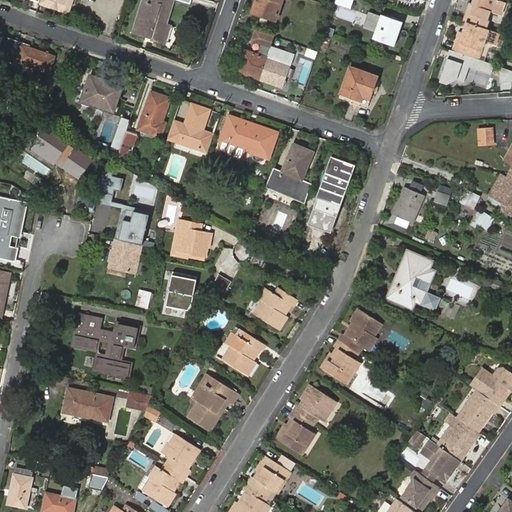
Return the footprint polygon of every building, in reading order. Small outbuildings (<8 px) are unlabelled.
[(70,12),(74,0),(40,0),(40,1),(70,12)] [(143,0),(133,33),(144,37),(151,39),(151,36),(167,41),(171,26),(165,24),(172,0),(180,0),(190,3),(190,0),(143,0)] [(256,0),(252,12),(255,13),(262,16),(268,18),(276,21),(282,0),(256,0)] [(466,12),(464,21),(467,22),(487,28),(489,20),(488,20),(491,11),(502,15),(506,2),(499,0),(473,0),(472,5),(474,6),(471,14),(466,12)] [(373,38),(395,46),(403,22),(381,15),(381,16),(369,12),(364,27),(376,31),(373,38)] [(476,48),(482,50),(489,29),(487,28),(467,22),(463,33),(460,42),(456,41),(453,50),(458,52),(473,57),(476,48)] [(237,71),(260,79),(267,59),(267,58),(270,51),(271,48),(275,36),(269,34),(257,29),(253,40),(262,43),(258,55),(248,51),(244,63),(240,62),(237,71)] [(167,41),(151,36),(151,39),(150,41),(165,46),(167,41)] [(279,50),(283,38),(275,36),(271,48),(278,51),(279,50)] [(4,47),(0,57),(16,63),(17,62),(50,73),(56,56),(22,44),(22,46),(17,44),(17,42),(4,38),(1,46),(4,47)] [(267,58),(267,59),(290,67),(294,55),(279,50),(278,51),(271,48),(270,51),(267,58)] [(474,58),(479,59),(482,50),(476,48),(473,57),(474,58)] [(453,50),(451,50),(448,58),(455,61),(458,52),(453,50)] [(465,82),(474,58),(473,57),(458,52),(455,61),(448,58),(440,82),(447,84),(457,79),(465,82)] [(267,59),(260,79),(279,86),(280,83),(284,84),(290,67),(267,59)] [(377,81),(378,77),(350,67),(341,95),(345,96),(351,98),(361,102),(363,96),(371,98),(374,91),(375,88),(377,81)] [(87,92),(84,100),(105,107),(106,108),(112,110),(114,110),(118,97),(121,98),(124,89),(122,88),(114,85),(107,83),(102,81),(103,80),(99,78),(93,76),(91,76),(88,83),(88,84),(85,92),(87,92)] [(43,93),(41,99),(48,105),(57,81),(50,78),(43,93)] [(151,92),(138,129),(161,137),(166,123),(162,122),(170,98),(151,92)] [(174,120),(168,138),(177,141),(177,138),(193,143),(192,145),(208,151),(214,133),(206,131),(205,133),(203,132),(203,130),(210,110),(192,104),(185,124),(174,120)] [(246,127),(247,122),(230,116),(221,141),(245,149),(268,157),(277,133),(253,124),(252,129),(246,127)] [(55,129),(53,133),(68,143),(70,139),(63,134),(55,129)] [(121,146),(127,131),(119,129),(114,144),(121,146)] [(493,129),(479,129),(480,144),(493,144),(493,129)] [(121,147),(117,159),(125,162),(129,150),(132,151),(138,135),(127,131),(121,146),(121,147)] [(75,172),(74,173),(80,177),(92,160),(76,148),(68,143),(53,133),(42,148),(57,158),(65,164),(64,166),(71,171),(72,170),(75,172)] [(245,149),(221,141),(218,151),(242,159),(245,149)] [(282,172),(273,168),(269,178),(266,185),(304,200),(306,201),(312,184),(301,180),(306,168),(308,163),(309,161),(313,152),(294,145),(290,155),(288,158),(288,159),(282,172)] [(57,158),(42,148),(39,153),(54,163),(57,158)] [(332,158),(329,167),(348,174),(338,203),(342,204),(355,166),(352,165),(332,158)] [(348,174),(329,167),(319,196),(338,203),(348,174)] [(37,186),(37,187),(42,180),(27,170),(23,177),(37,186)] [(488,194),(495,198),(508,176),(501,173),(488,194)] [(511,177),(508,176),(495,198),(504,203),(500,211),(511,218),(511,177)] [(412,222),(424,195),(405,186),(393,214),(412,222)] [(196,188),(192,200),(197,202),(201,190),(196,188)] [(474,207),(480,196),(466,189),(461,201),(474,207)] [(434,201),(447,205),(450,195),(437,191),(434,201)] [(94,210),(98,195),(86,192),(82,207),(94,210)] [(14,230),(20,232),(26,203),(0,197),(0,256),(14,259),(16,247),(10,246),(12,236),(14,230)] [(117,230),(115,239),(142,245),(150,214),(126,209),(122,226),(125,227),(124,232),(121,231),(117,230)] [(483,214),(477,210),(475,213),(478,215),(474,219),(487,228),(493,219),(484,213),(483,214)] [(179,219),(178,227),(181,227),(177,253),(206,257),(208,247),(209,247),(212,232),(201,230),(196,229),(197,222),(179,219)] [(181,227),(178,227),(174,255),(207,261),(209,247),(208,247),(206,257),(177,253),(181,227)] [(429,229),(427,238),(435,240),(437,231),(429,229)] [(142,245),(115,239),(113,250),(109,267),(122,270),(123,268),(128,269),(128,271),(136,273),(139,262),(142,245)] [(402,279),(397,277),(388,297),(413,308),(413,307),(416,300),(421,303),(426,291),(412,285),(416,276),(430,283),(435,271),(430,269),(433,261),(428,259),(408,250),(400,270),(405,272),(402,279)] [(122,270),(109,267),(108,272),(126,276),(128,271),(128,269),(123,268),(122,270)] [(400,270),(397,277),(402,279),(405,272),(400,270)] [(0,317),(0,318),(4,302),(1,301),(2,297),(5,297),(9,273),(0,271),(0,317)] [(173,272),(166,306),(188,311),(192,303),(198,277),(173,272)] [(503,282),(493,277),(490,285),(500,289),(503,282)] [(257,297),(260,299),(267,288),(264,286),(257,297)] [(267,288),(260,299),(263,301),(255,314),(279,329),(287,316),(282,312),(284,308),(287,310),(291,304),(293,305),(297,299),(279,287),(275,293),(267,288)] [(148,308),(152,292),(139,289),(136,306),(145,308),(148,308)] [(353,323),(361,310),(359,308),(350,321),(353,323)] [(343,333),(339,340),(359,352),(363,346),(369,350),(377,337),(374,335),(382,323),(361,310),(353,323),(355,325),(352,330),(350,328),(345,335),(343,333)] [(77,327),(73,345),(97,350),(99,339),(111,342),(107,359),(97,357),(95,369),(108,372),(128,376),(131,364),(120,361),(123,344),(135,347),(137,339),(139,328),(127,325),(119,323),(117,335),(103,332),(103,333),(101,333),(101,332),(99,331),(100,328),(101,329),(102,324),(101,324),(102,320),(98,319),(99,318),(93,316),(93,318),(89,317),(88,321),(87,325),(87,326),(87,329),(77,327)] [(385,324),(377,336),(382,339),(390,327),(385,324)] [(226,343),(228,345),(235,334),(233,332),(226,343)] [(235,334),(228,345),(231,347),(223,360),(248,375),(256,361),(253,360),(250,358),(253,354),(255,356),(259,350),(261,351),(266,344),(247,333),(243,339),(235,334)] [(359,352),(339,340),(335,346),(337,348),(333,354),(334,355),(333,358),(331,358),(324,369),(345,382),(350,374),(352,375),(361,362),(358,361),(355,359),(359,352)] [(334,355),(333,354),(331,353),(321,367),(324,369),(331,358),(333,358),(334,355)] [(483,369),(471,385),(478,390),(500,406),(511,388),(511,374),(507,371),(499,369),(493,376),(483,369)] [(192,398),(196,401),(206,384),(210,386),(215,378),(207,373),(192,398)] [(206,384),(196,401),(198,402),(188,417),(210,431),(219,416),(220,415),(216,413),(220,406),(224,408),(228,401),(232,403),(238,393),(231,388),(215,378),(210,386),(206,384)] [(301,399),(304,401),(313,386),(310,384),(301,399)] [(298,404),(294,411),(314,424),(318,417),(324,421),(337,401),(313,386),(304,401),(300,406),(298,404)] [(108,421),(113,397),(69,388),(64,412),(108,421)] [(500,406),(478,390),(473,398),(474,401),(468,409),(465,409),(459,418),(480,433),(495,412),(496,412),(500,406)] [(149,405),(154,396),(131,391),(130,393),(129,399),(129,401),(127,406),(146,410),(149,405)] [(146,410),(144,413),(155,420),(160,412),(149,405),(146,410)] [(443,409),(438,405),(431,414),(436,418),(443,409)] [(216,413),(220,415),(224,408),(220,406),(216,413)] [(314,424),(294,411),(290,417),(292,419),(288,425),(289,426),(287,430),(286,429),(279,440),(299,453),(305,445),(307,446),(315,433),(313,432),(310,429),(314,424)] [(459,418),(452,413),(447,421),(452,425),(438,445),(461,461),(481,434),(480,433),(459,418)] [(161,423),(173,431),(177,425),(165,417),(161,423)] [(289,426),(288,425),(285,424),(276,438),(279,440),(286,429),(287,430),(289,426)] [(426,436),(417,430),(412,437),(409,441),(418,448),(426,436)] [(186,475),(187,476),(191,470),(188,468),(191,462),(190,461),(192,458),(193,459),(200,449),(177,434),(170,444),(171,445),(166,454),(170,457),(167,463),(186,475)] [(438,445),(432,441),(424,452),(434,460),(428,468),(438,476),(445,480),(448,480),(454,472),(453,467),(452,466),(453,464),(457,467),(461,461),(438,445)] [(256,470),(259,472),(260,473),(262,469),(261,469),(268,457),(266,455),(256,470)] [(252,477),(248,483),(268,496),(272,490),(275,492),(277,493),(286,480),(284,479),(289,470),(268,457),(261,469),(262,469),(260,473),(259,472),(255,478),(252,477)] [(182,482),(186,475),(167,463),(163,469),(156,465),(149,476),(152,478),(144,491),(142,493),(139,491),(135,497),(158,511),(166,511),(168,509),(166,508),(168,506),(176,493),(173,491),(170,489),(173,485),(176,487),(179,481),(182,482)] [(149,476),(156,465),(153,464),(146,475),(149,476)] [(94,473),(108,476),(110,469),(95,466),(94,473)] [(12,496),(9,495),(7,504),(26,508),(33,477),(32,477),(33,470),(16,467),(14,474),(10,490),(13,491),(12,496)] [(438,476),(428,468),(423,475),(433,482),(438,476)] [(436,494),(440,488),(433,482),(423,475),(417,471),(413,476),(413,481),(403,495),(422,509),(434,493),(436,494)] [(108,480),(110,476),(108,476),(94,473),(92,473),(92,474),(90,480),(89,487),(103,490),(108,480)] [(139,491),(142,493),(144,491),(152,478),(149,476),(146,475),(137,490),(139,491)] [(268,496),(248,483),(244,490),(247,491),(242,498),(245,499),(242,505),(239,503),(233,511),(266,511),(271,505),(265,502),(268,496)] [(58,488),(57,495),(77,498),(78,492),(58,488)] [(46,492),(43,511),(46,511),(60,511),(62,511),(73,511),(77,498),(57,495),(46,492)] [(416,511),(398,499),(388,511),(416,511)] [(511,511),(511,501),(509,499),(499,511),(511,511)] [(229,511),(233,511),(239,503),(236,501),(229,511)]
